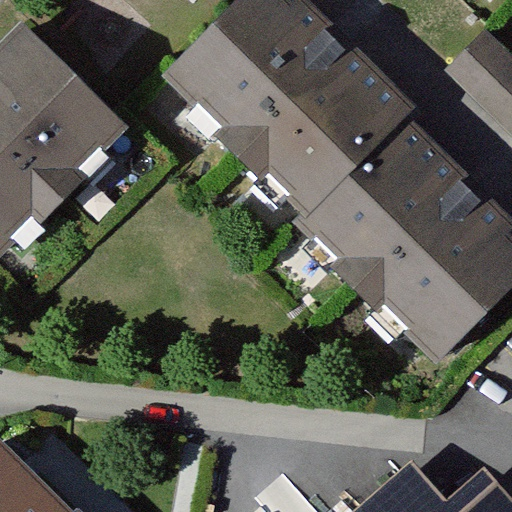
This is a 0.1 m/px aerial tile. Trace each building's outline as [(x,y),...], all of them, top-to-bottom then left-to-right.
[(397,108),(291,0),(217,0),(146,72),(287,213),(397,108)] [(0,248),(121,119),(13,19),(0,32),(0,248)] [(511,121),(511,42),(490,21),(451,61),(511,121)] [(511,282),(511,228),(397,108),(287,213),(430,361),(511,282)] [(72,511),(0,440),(0,511),(72,511)]
